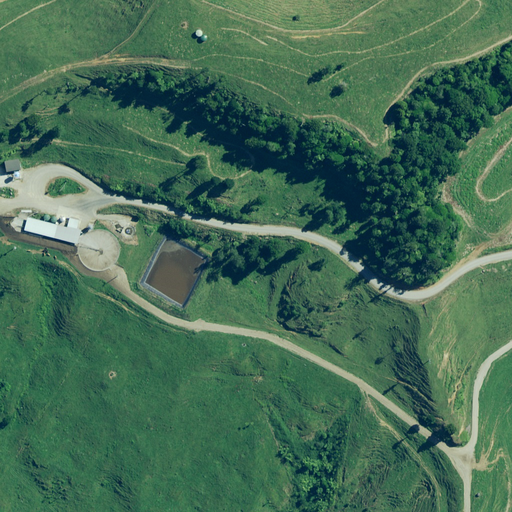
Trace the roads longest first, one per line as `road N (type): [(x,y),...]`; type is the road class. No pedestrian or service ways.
road 1 (track): [(0,200),(217,320),(277,337),(347,372),(473,463)]
road 2 (track): [(473,463),(482,367),(511,343)]
